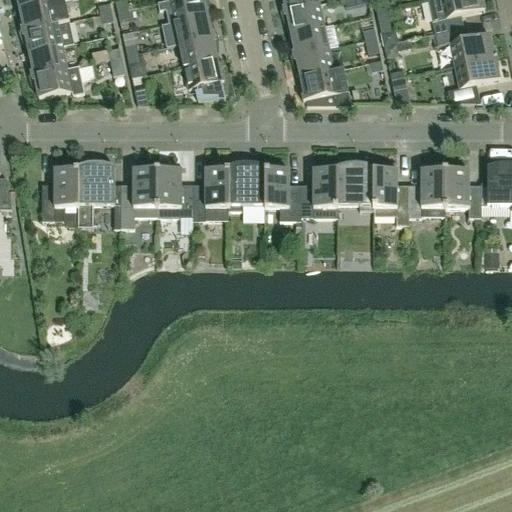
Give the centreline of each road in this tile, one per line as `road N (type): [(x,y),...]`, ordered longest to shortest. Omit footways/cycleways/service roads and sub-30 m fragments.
road 1 (residential): [(269,128),(0,122)]
road 2 (residential): [(511,130),(269,128)]
road 3 (residential): [(269,128),(243,0)]
